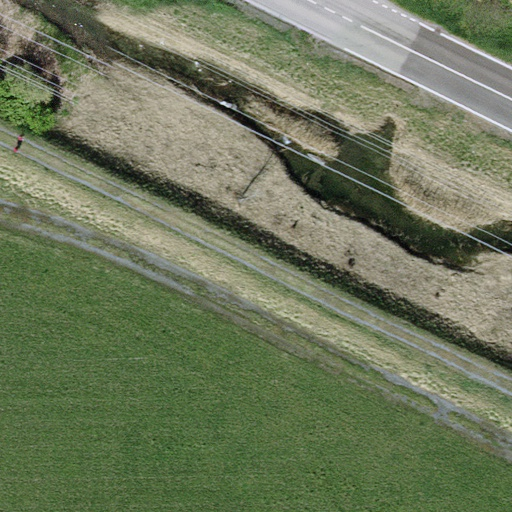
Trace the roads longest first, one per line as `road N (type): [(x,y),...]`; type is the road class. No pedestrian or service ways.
road 1 (track): [(511,448),(176,280),(0,211)]
road 2 (unclassified): [(281,0),(511,113)]
